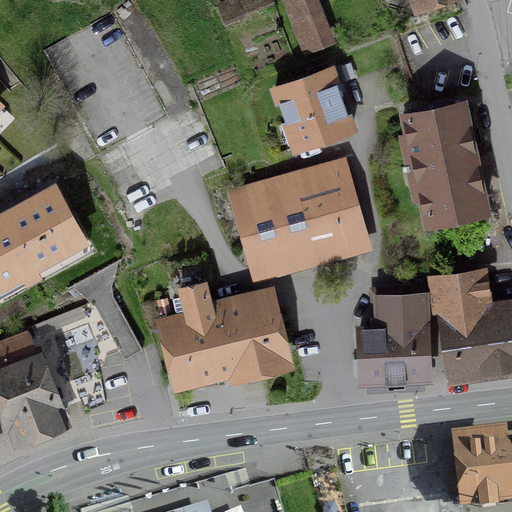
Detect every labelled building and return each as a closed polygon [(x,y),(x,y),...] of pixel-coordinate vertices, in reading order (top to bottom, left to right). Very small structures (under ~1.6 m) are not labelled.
[(238,0),(221,7),(226,21),(247,13),(245,6),(260,0),(238,0)] [(292,0),(286,2),(305,49),(328,40),(312,0),(292,0)] [(408,0),(414,17),(461,0),(408,0)] [(297,148),(352,129),(330,67),(275,87),(287,121),(293,119),(302,143),(296,146),(297,148)] [(427,213),(449,209),(450,217),(485,209),(463,103),(405,115),(427,213)] [(367,238),(345,164),(300,177),(302,185),(235,204),(252,265),(313,247),(315,253),(367,238)] [(54,186),(0,216),(0,284),(83,239),(54,186)] [(511,367),(511,304),(488,308),(483,272),(434,280),(447,376),(511,367)] [(124,356),(143,346),(110,283),(103,287),(95,273),(83,279),(124,356)] [(165,324),(179,380),(235,366),(236,372),(284,360),(267,294),(221,306),(220,302),(210,304),(205,282),(181,287),(183,295),(173,297),(176,310),(186,308),(188,318),(165,324)] [(380,326),(360,327),(362,380),(428,377),(423,287),(373,289),(374,312),(379,312),(380,326)] [(65,420),(30,331),(0,342),(0,393),(17,439),(65,420)] [(465,501),(511,495),(511,439),(502,441),(501,431),(457,436),(465,501)]
